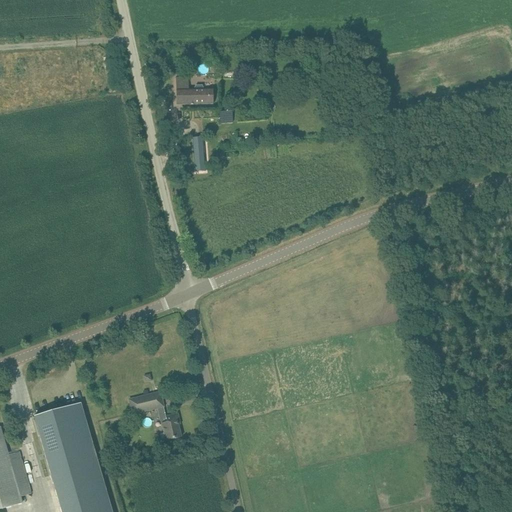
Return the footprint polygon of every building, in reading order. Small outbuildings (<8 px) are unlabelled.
[(188,90),(188,80),(176,80),(176,105),(213,104),(212,89),(204,89),(202,86),(195,86),(194,90),(188,90)] [(221,123),(232,123),(232,112),(220,112),(221,123)] [(195,171),(205,170),(202,138),(192,138),(195,171)] [(160,392),(128,400),(132,415),(163,407),(160,392)] [(111,511),(80,404),(34,417),(61,511),(111,511)] [(177,414),(160,418),(166,441),(181,437),(177,421),(179,421),(177,414)] [(0,433),(0,509),(22,503),(20,497),(31,494),(19,452),(7,456),(0,433)]
